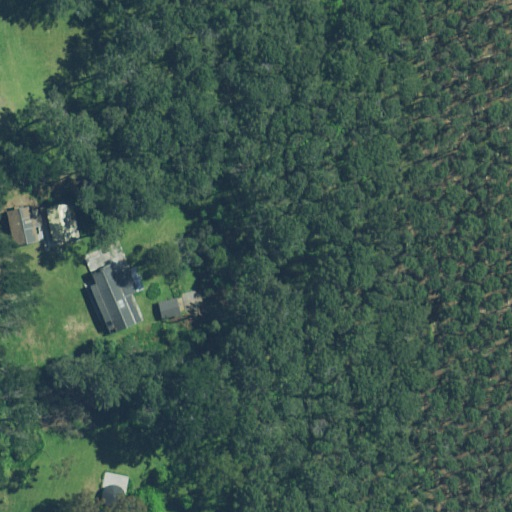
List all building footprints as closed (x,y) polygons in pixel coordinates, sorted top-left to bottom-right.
[(135,233),(118,227),(114,240),(130,246),(135,233)] [(107,252),(87,260),(92,273),(112,265),(107,252)] [(94,275),(96,278),(84,283),(98,320),(103,318),(109,333),(114,331),(115,335),(142,324),(131,296),(144,290),(135,267),(121,272),(120,269),(113,271),(111,268),(94,275)] [(179,314),(172,302),(159,310),(166,322),(179,314)] [(129,480),(103,474),(100,489),(126,495),(129,480)]
